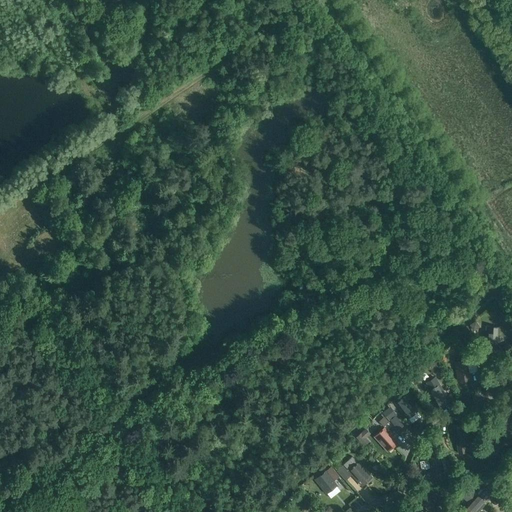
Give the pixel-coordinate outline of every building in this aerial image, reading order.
[(486,326),(484,346),(485,347),(485,353),(497,353),(497,347),(499,347),(500,327),(486,326)] [(511,340),(503,346),(507,353),(511,350),(511,340)] [(458,381),(470,379),(466,360),(454,362),(458,381)] [(436,373),(440,369),(433,361),(429,366),(436,373)] [(438,385),(428,391),(439,409),(449,402),(438,385)] [(407,418),(417,411),(405,395),(395,402),(407,418)] [(383,416),(378,421),(383,426),(388,422),(383,416)] [(511,419),(502,420),(502,438),(511,437),(511,419)] [(457,446),(469,444),(466,425),(454,427),(457,446)] [(383,428),(374,436),(379,441),(386,449),(395,441),(388,433),(383,428)] [(364,445),(369,440),(366,437),(362,432),(357,436),(364,445)] [(428,458),(420,460),(421,468),(430,466),(432,475),(443,472),(443,471),(446,471),(444,460),(441,461),(439,448),(430,450),(431,456),(428,456),(428,458)] [(352,456),(343,464),(353,475),(360,484),(370,476),(362,467),(352,456)] [(450,459),(444,460),(446,471),(453,469),(450,459)] [(472,459),(464,465),(470,473),(478,467),(472,459)] [(331,466),(325,471),(328,475),(333,481),(339,476),(331,466)] [(457,468),(451,470),(453,481),(460,480),(457,468)] [(324,470),(314,477),(318,482),(325,491),(335,484),(333,481),(328,475),(325,471),(324,470)] [(463,509),(465,511),(476,511),(485,502),(484,501),(489,495),(483,489),(477,495),(470,489),(463,497),(469,502),(463,509)] [(450,499),(447,490),(439,490),(444,501),(450,499)] [(421,504),(420,505),(426,511),(441,511),(442,511),(429,497),(423,491),(416,497),(421,504)]
